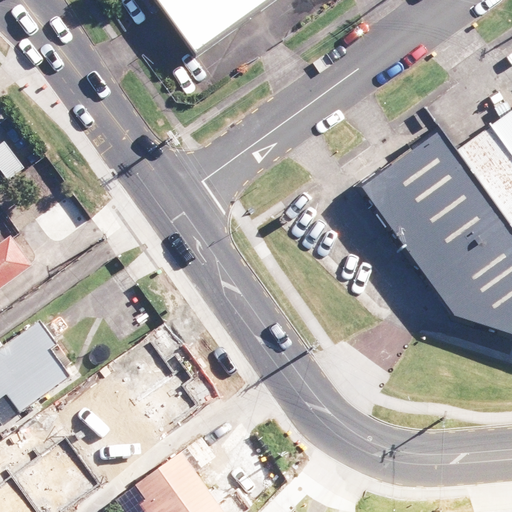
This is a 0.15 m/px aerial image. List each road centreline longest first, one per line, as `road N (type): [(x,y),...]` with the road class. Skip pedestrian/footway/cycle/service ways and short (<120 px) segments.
road 1 (tertiary): [(173,200),(303,394),(333,423),(366,445),(428,462),(511,455)]
road 2 (unclassified): [(449,0),(173,200)]
road 3 (tertiary): [(25,0),(173,200)]
